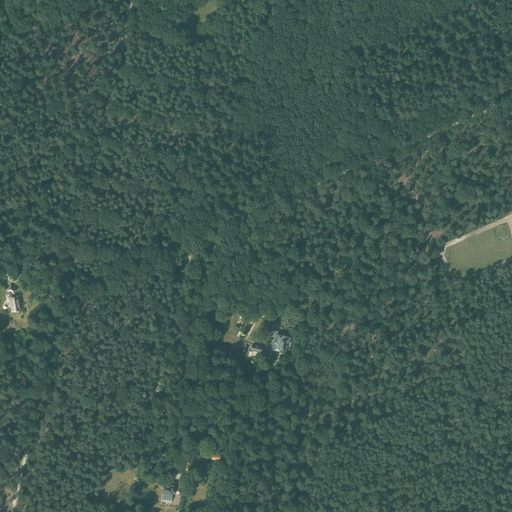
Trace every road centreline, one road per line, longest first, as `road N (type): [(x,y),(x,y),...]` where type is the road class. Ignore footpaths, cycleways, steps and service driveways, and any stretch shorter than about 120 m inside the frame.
road 1 (track): [(132,0),(13,511)]
road 2 (track): [(511,100),(67,287)]
